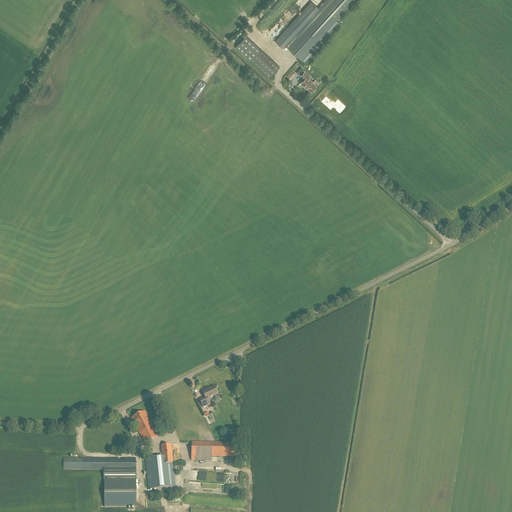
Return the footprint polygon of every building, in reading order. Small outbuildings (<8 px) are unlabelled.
[(325,0),(321,5),(285,45),(300,58),(336,19),(353,0),(325,0)] [(307,0),(300,12),(306,15),(313,3),(307,0)] [(267,26),(269,23),(263,18),(261,20),(267,26)] [(246,34),(236,46),(271,76),(276,69),(265,59),(269,54),(246,34)] [(307,76),(309,75),(301,68),(297,73),(300,76),(304,79),(301,83),(311,92),(317,85),(307,76)] [(334,103),(328,98),(323,103),(333,112),(335,109),(342,116),(348,109),(338,99),(334,103)] [(207,399),(218,394),(214,387),(207,390),(206,389),(202,392),(204,397),(199,400),(203,408),(210,404),(207,399)] [(138,415),(132,418),(134,423),(145,443),(157,437),(152,427),(147,417),(144,412),(138,415)] [(237,444),(191,442),(191,461),(211,461),(211,457),(236,458),(237,444)] [(175,486),(173,463),(171,444),(161,445),(162,456),(145,458),(149,489),(175,486)] [(64,470),(131,470),(136,470),(136,459),(64,459),(64,470)] [(105,482),(105,507),(136,507),(135,478),(132,478),(132,482),(105,482)]
